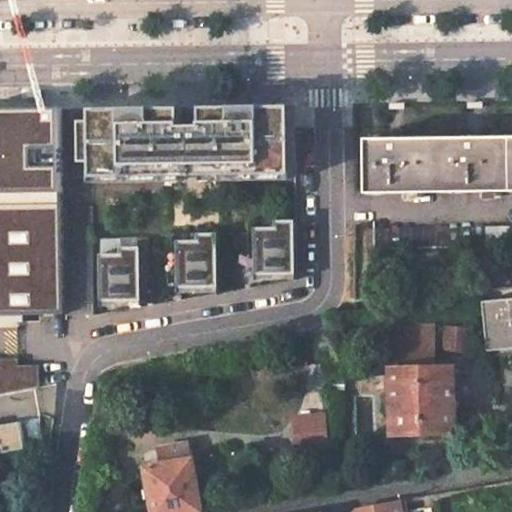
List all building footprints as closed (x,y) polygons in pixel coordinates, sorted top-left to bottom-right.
[(97,169),(185,167),(184,125),(184,106),(96,108),(97,169)] [(207,167),(297,165),(296,106),(206,107),(206,124),(207,167)] [(0,316),(66,314),(64,109),(0,110),(0,316)] [(184,125),(185,167),(207,167),(206,124),(184,125)] [(372,192),(511,190),(511,137),(371,139),(372,192)] [(297,165),(207,167),(207,175),(297,173),(297,165)] [(185,167),(97,169),(97,176),(185,175),(185,167)] [(256,274),(297,274),(297,220),(276,220),(276,227),(256,227),(256,274)] [(178,287),(220,287),(219,233),(198,233),(198,239),(178,239),(178,287)] [(98,300),(141,300),(141,246),(119,246),(119,253),(98,253),(98,300)] [(511,294),(484,298),(487,347),(511,345),(511,294)] [(431,367),(429,322),(388,327),(389,369),(431,367)] [(446,323),(443,349),(469,352),(472,326),(446,323)] [(20,358),(0,358),(0,391),(7,392),(41,385),(41,365),(20,365),(20,358)] [(391,432),(454,430),(451,366),(431,367),(389,369),(391,432)] [(329,455),(331,420),(296,418),(297,454),(329,455)] [(204,511),(196,461),(147,468),(154,511),(204,511)] [(404,511),(403,500),(348,510),(348,511),(404,511)]
